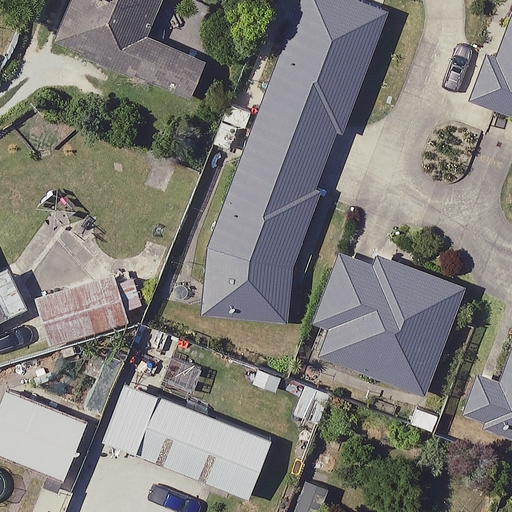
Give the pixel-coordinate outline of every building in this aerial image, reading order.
[(156,0),(71,0),(56,36),(189,90),(204,55),(144,31),(156,0)] [(343,126),(383,5),(368,0),(279,0),(264,45),(274,48),(203,251),(202,314),(286,316),(287,281),(317,189),(311,187),(332,122),(343,126)] [(511,0),(475,94),(511,108),(511,0)] [(366,256),(340,247),(314,315),(330,321),(319,349),(424,388),(464,282),(370,247),(366,256)] [(0,312),(19,304),(0,262),(0,312)] [(140,272),(123,276),(121,264),(38,283),(50,333),(132,314),(130,304),(146,300),(140,272)] [(511,431),(511,315),(493,371),(476,365),(459,413),(511,431)] [(271,434),(124,375),(101,432),(248,491),(271,434)] [(86,416),(5,384),(0,395),(0,448),(63,474),(86,416)]
